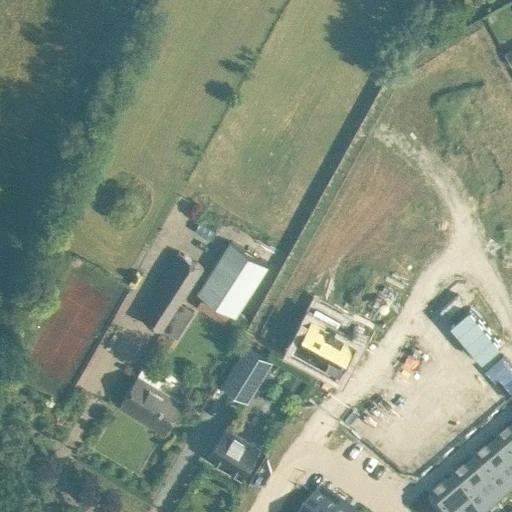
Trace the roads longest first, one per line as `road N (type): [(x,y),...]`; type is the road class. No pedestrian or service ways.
road 1 (residential): [(469,233),(441,256),(307,452)]
road 2 (residential): [(394,135),(424,159),(469,233)]
